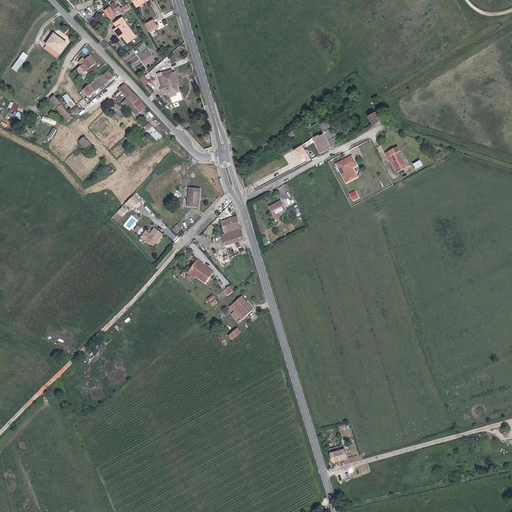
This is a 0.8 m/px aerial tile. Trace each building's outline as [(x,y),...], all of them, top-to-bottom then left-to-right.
[(155,0),(154,0),(147,0),(137,6),(139,10),(155,0)] [(115,15),(110,8),(105,11),(110,19),(115,15)] [(51,16),(47,12),(36,27),(41,30),(51,16)] [(124,40),(129,46),(138,41),(125,21),(115,27),(118,32),(124,40)] [(153,37),(161,33),(156,24),(148,29),(153,37)] [(68,46),(51,34),(43,44),(60,57),(68,46)] [(17,72),(26,58),(21,54),(12,68),(17,72)] [(84,65),(81,68),(86,74),(93,69),(97,65),(90,56),(82,63),(84,65)] [(86,74),(81,68),(76,72),(81,78),(86,74)] [(97,75),(93,69),(86,74),(91,80),(97,75)] [(159,76),(161,81),(165,80),(164,79),(174,76),(174,77),(176,76),(175,71),(159,76)] [(75,83),(84,94),(95,84),(94,84),(100,78),(97,75),(91,80),(86,74),(81,78),(75,83)] [(174,77),(178,90),(184,87),(179,75),(176,76),(174,77)] [(168,91),(164,92),(163,92),(165,99),(179,94),(178,90),(174,77),(174,76),(164,79),(165,80),(168,91)] [(95,84),(100,91),(110,83),(106,78),(103,81),(100,78),(94,84),(95,84)] [(142,86),(148,92),(152,88),(146,82),(142,86)] [(95,84),(84,94),(89,100),(100,91),(95,84)] [(128,103),(133,97),(124,87),(118,93),(119,94),(117,97),(121,102),(120,103),(117,101),(115,103),(120,110),(128,103)] [(128,103),(133,108),(138,102),(133,97),(128,103)] [(49,102),(67,125),(72,122),(59,104),(54,98),(49,102)] [(70,110),(74,107),(67,98),(63,101),(70,110)] [(72,122),(77,119),(70,110),(63,101),(59,104),(72,122)] [(136,111),(142,106),(138,102),(133,108),(136,111)] [(12,113),(26,120),(30,113),(16,105),(12,113)] [(70,110),(77,119),(80,116),(74,107),(70,110)] [(303,121),(311,137),(322,131),(318,124),(333,116),(330,110),(326,112),(324,108),(315,113),(303,121)] [(374,111),(379,120),(382,118),(376,108),(367,113),(368,115),(374,111)] [(373,123),(379,120),(374,111),(368,115),(367,115),(373,123)] [(349,136),(337,114),(333,116),(318,124),(322,131),(330,146),(349,136)] [(55,125),(57,121),(43,115),(41,120),(55,125)] [(144,128),(157,141),(163,136),(149,122),(144,128)] [(322,131),(311,137),(318,152),(330,146),(322,131)] [(91,150),(84,142),(80,146),(87,154),(91,150)] [(305,154),(300,144),(293,148),(298,158),(305,154)] [(397,167),(403,164),(396,152),(398,150),(394,145),(385,150),(388,155),(386,156),(393,169),(397,167)] [(430,155),(420,159),(423,165),(432,161),(430,155)] [(357,165),(352,157),(337,164),(346,183),(357,177),(352,167),(357,165)] [(187,188),(187,207),(198,207),(198,189),(187,188)] [(134,194),(117,211),(123,217),(140,200),(134,194)] [(291,205),(287,197),(282,200),(286,207),(291,205)] [(284,208),(280,201),(268,207),(274,218),(280,215),(278,211),(284,208)] [(225,231),(217,233),(221,245),(242,238),(235,215),(226,218),(228,225),(223,227),(225,231)] [(171,231),(176,235),(181,229),(176,225),(171,231)] [(162,236),(154,230),(143,241),(152,247),(162,236)] [(202,266),(197,262),(188,273),(195,278),(197,276),(206,282),(212,273),(203,267),(202,266)] [(234,291),(230,286),(226,290),(230,294),(234,291)] [(232,306),(244,319),(252,312),(241,299),(232,306)] [(228,335),(232,340),(242,332),(237,327),(228,335)] [(332,461),(347,457),(343,444),(328,448),(332,461)]
